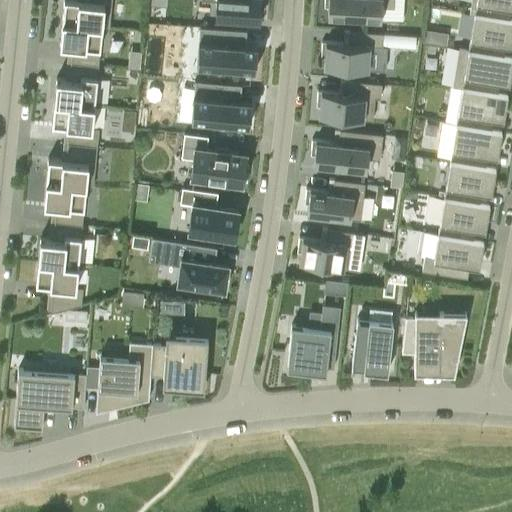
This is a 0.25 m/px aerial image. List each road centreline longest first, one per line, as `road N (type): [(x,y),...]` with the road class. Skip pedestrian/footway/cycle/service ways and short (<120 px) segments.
road 1 (residential): [(239,418),(293,0)]
road 2 (residential): [(483,404),(410,400),(239,418)]
road 3 (residential): [(239,418),(141,433),(0,470)]
road 4 (residential): [(20,0),(0,204)]
road 5 (residential): [(511,264),(483,404)]
